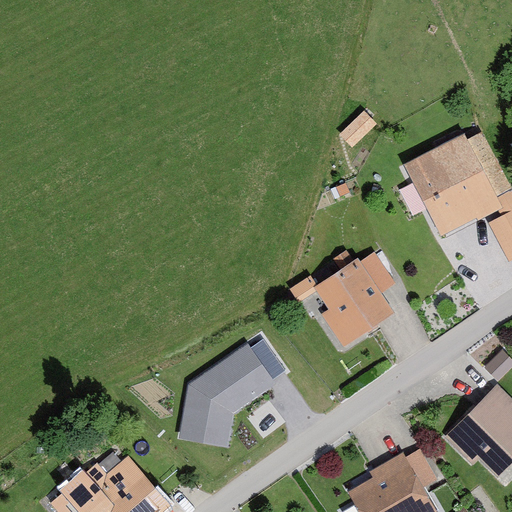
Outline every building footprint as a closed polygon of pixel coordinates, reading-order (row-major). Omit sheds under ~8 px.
[(351,141),(378,117),(365,103),(339,128),(351,141)] [(461,141),(459,137),(401,166),(437,238),(496,208),(490,197),(503,190),(475,135),(461,141)] [(503,214),(485,223),(505,261),(511,257),(511,201),(508,194),(496,201),(503,214)] [(391,285),(370,254),(357,263),(355,259),(310,289),(325,312),(317,318),(339,350),(391,315),(377,294),(391,285)] [(284,371),(263,340),(251,348),(249,346),(190,386),(181,437),(226,445),(232,412),(274,384),(271,380),(284,371)] [(511,415),(511,404),(492,385),(441,438),(471,466),(476,460),(495,478),(511,460),(511,424),(508,420),(511,415)] [(434,480),(417,451),(402,459),(399,454),(366,474),(369,479),(344,494),(354,511),(432,511),(419,489),(434,480)] [(118,463),(109,453),(82,475),(78,471),(55,491),(57,494),(46,504),(53,511),(162,511),(167,508),(124,458),(118,463)]
